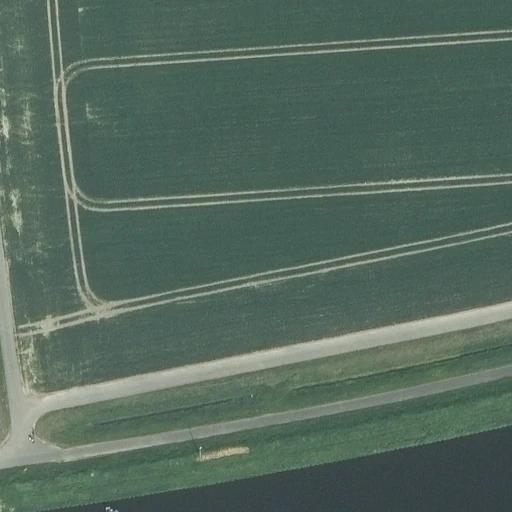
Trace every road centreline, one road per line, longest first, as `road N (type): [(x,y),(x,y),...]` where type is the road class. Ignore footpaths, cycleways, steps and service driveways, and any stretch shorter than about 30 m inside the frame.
road 1 (unclassified): [(23,461),(358,406),(511,371)]
road 2 (unclassified): [(23,461),(0,276)]
